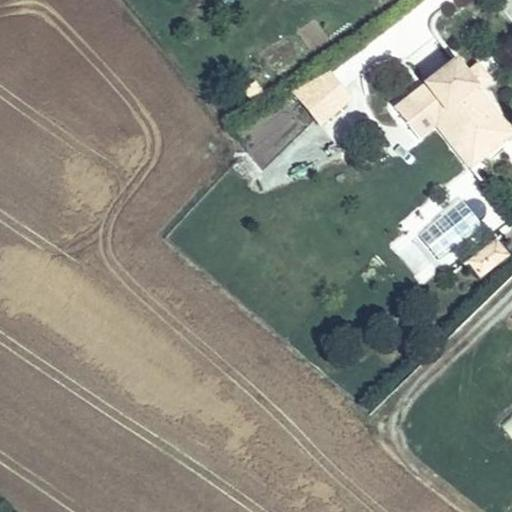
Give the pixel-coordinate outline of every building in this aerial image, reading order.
[(454,55),(394,103),(408,122),(438,98),(482,154),(511,130),(511,126),(477,82),(467,71),(454,55)] [(475,65),(467,71),(477,82),(485,76),(475,65)] [(328,66),(292,91),(316,125),(352,100),(328,66)] [(234,138),(263,168),(308,124),(279,94),(234,138)] [(438,98),(408,122),(418,134),(435,121),(470,164),(482,154),(438,98)] [(389,252),(424,280),(437,263),(402,235),(389,252)] [(467,260),(480,275),(508,253),(496,237),(467,260)]
